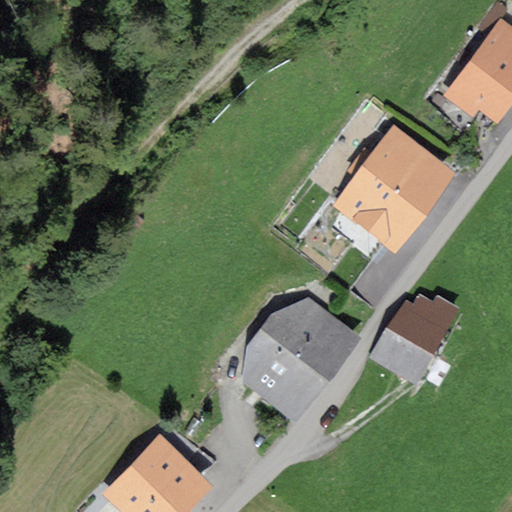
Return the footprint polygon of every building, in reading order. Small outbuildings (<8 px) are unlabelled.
[(475,100),(477,97),(495,111),(511,88),(511,31),(502,24),(455,86),(475,100)] [(393,232),(437,174),(393,141),(376,163),(364,153),(353,168),(365,177),(349,199),(393,232)] [(420,298),(413,310),(406,306),(380,354),(412,372),(445,313),(450,316),(454,309),(438,299),(434,306),(420,298)] [(347,335),(306,305),(297,316),(299,318),(292,328),(280,319),(255,352),(267,360),(257,375),(295,404),(347,335)] [(167,511),(196,483),(160,448),(98,511),(167,511)]
